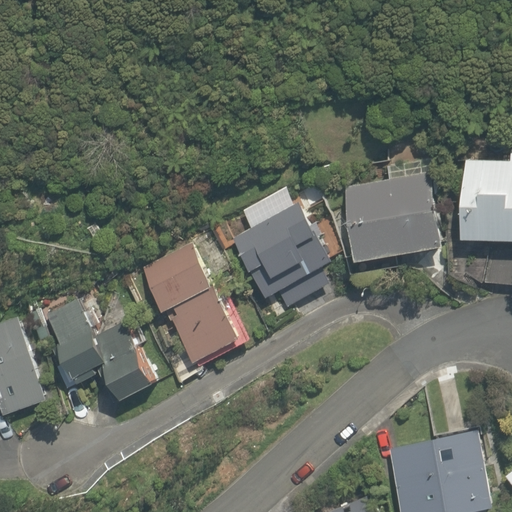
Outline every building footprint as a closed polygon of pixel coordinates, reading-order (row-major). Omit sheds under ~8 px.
[(348,186),(362,260),(449,244),(436,176),(441,175),(438,155),(391,164),(394,177),(348,186)] [(491,282),(511,282),(511,159),(470,157),(466,237),(493,238),(491,282)] [(283,290),(291,306),(334,282),(325,266),(337,260),(303,200),(238,237),(271,297),(283,290)] [(172,357),(185,381),(209,369),(204,359),(248,336),(219,281),(217,282),(196,240),(146,266),(169,310),(171,309),(175,318),(178,317),(191,342),(186,345),(188,349),(172,357)] [(102,364),(120,400),(128,396),(129,397),(161,381),(130,319),(100,334),(82,297),(51,312),(66,342),(57,346),(63,359),(70,355),(83,382),(103,372),(100,366),(102,364)] [(0,402),(5,401),(9,412),(51,397),(22,315),(0,323),(0,402)] [(395,446),(408,511),(466,511),(498,505),(481,428),(395,446)] [(381,511),(374,493),(327,511),(381,511)]
